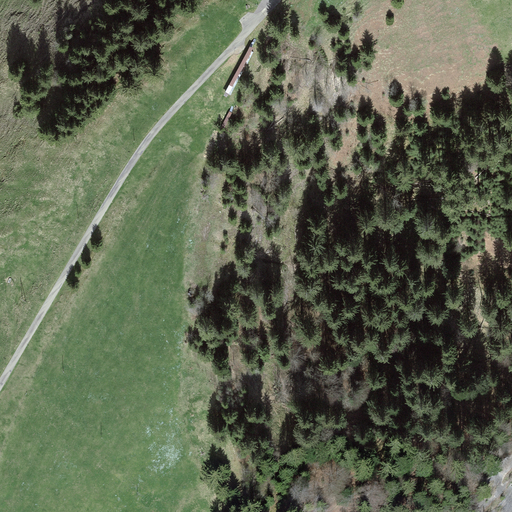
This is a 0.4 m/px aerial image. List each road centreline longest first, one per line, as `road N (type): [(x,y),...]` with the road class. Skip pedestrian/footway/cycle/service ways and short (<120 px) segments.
road 1 (unclassified): [(132,163),(0,386)]
road 2 (track): [(266,12),(132,163)]
